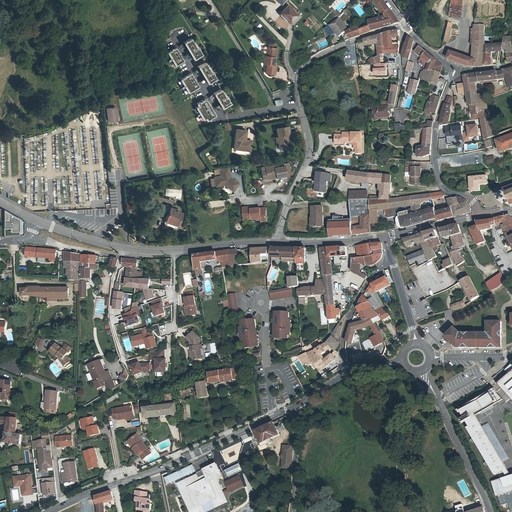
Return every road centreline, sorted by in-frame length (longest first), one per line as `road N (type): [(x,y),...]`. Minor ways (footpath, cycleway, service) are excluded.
road 1 (residential): [(50,511),(274,415)]
road 2 (tertiary): [(38,223),(121,247),(276,241)]
road 3 (residential): [(458,70),(438,108),(434,160),(442,184),(471,199),(477,215)]
road 4 (tertiary): [(422,370),(489,511)]
road 5 (residential): [(402,24),(307,62),(296,78),(300,105)]
road 6 (residential): [(300,105),(307,161),(276,241)]
road 7 (residential): [(391,257),(345,325),(345,372)]
road 8 (residential): [(274,415),(265,291)]
